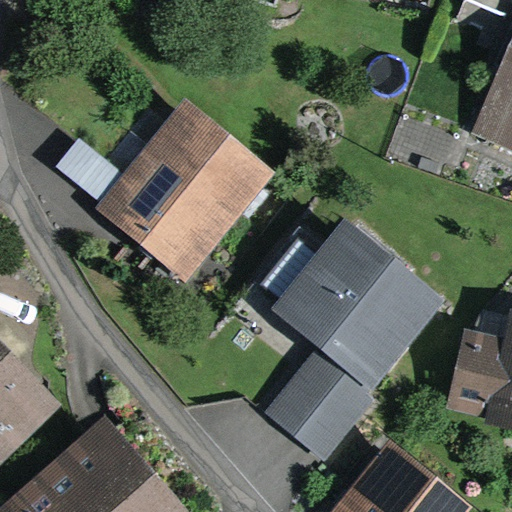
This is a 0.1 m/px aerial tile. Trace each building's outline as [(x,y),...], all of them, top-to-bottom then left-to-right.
[(511,0),(466,0),(459,17),(509,39),(511,31),(511,0)] [(511,62),(482,133),(511,145),(511,62)] [(185,270),(262,177),(186,115),(109,208),(185,270)] [(78,143),(62,166),(102,193),(118,170),(78,143)] [(426,303),(401,282),(411,270),(358,228),(328,264),(298,240),(260,286),(368,375),(426,303)] [(511,354),(471,344),(458,401),(511,414),(511,354)] [(313,359),(268,413),(322,458),(367,403),(313,359)] [(0,442),(36,408),(0,371),(0,442)] [(155,511),(100,448),(26,511),(155,511)] [(341,511),(342,511),(453,511),(386,457),(341,511)]
